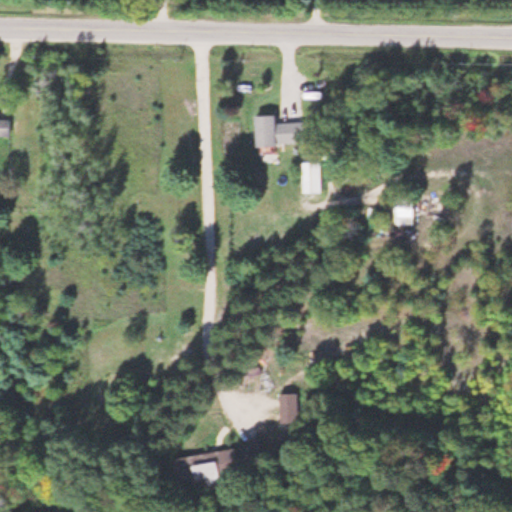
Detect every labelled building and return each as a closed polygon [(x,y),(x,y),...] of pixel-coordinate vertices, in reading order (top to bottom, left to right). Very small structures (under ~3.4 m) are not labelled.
[(5,120),(5,113),(0,113),(0,136),(16,136),(16,120),(5,120)] [(260,116),(261,146),(310,145),(309,120),(282,121),(282,116),(260,116)] [(305,162),(305,193),(324,193),(324,162),(305,162)] [(418,201),(400,201),(400,224),(418,224),(418,201)] [(285,394),(285,425),(309,425),(309,394),(285,394)] [(183,456),(186,482),(215,478),(216,480),(270,472),(266,444),(183,456)]
